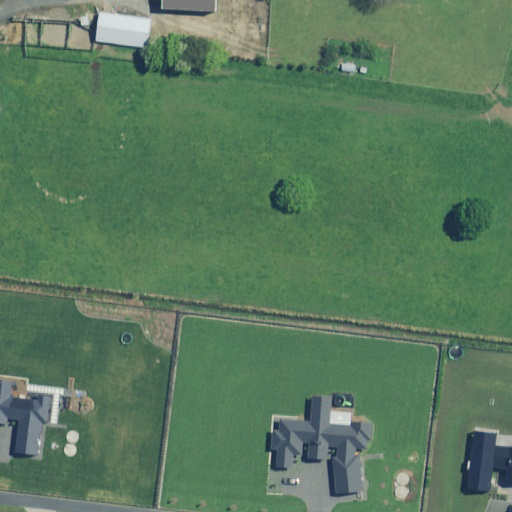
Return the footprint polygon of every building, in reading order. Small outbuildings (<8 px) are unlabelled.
[(218,0),(163,0),(163,5),(218,9),(218,0)] [(152,18),(100,11),(96,40),(148,46),(152,18)] [(0,422),(7,423),(8,417),(21,419),(17,451),(40,454),(44,422),(47,423),(50,396),(38,394),(38,399),(11,396),(13,381),(0,380),(0,422)] [(313,421),(281,419),(280,431),(274,430),(272,450),(279,450),(278,467),(293,468),(294,456),(304,457),(305,442),(312,443),(311,457),(329,459),(329,446),(339,447),(338,459),(334,458),(338,493),(365,491),(360,455),(357,455),(357,448),(368,449),(369,440),(372,440),(373,423),(351,422),(351,424),(331,422),(333,398),(315,397),(313,421)] [(498,433),(476,431),(470,487),(492,490),(494,467),(508,468),(507,482),(511,482),(511,448),(497,447),(498,433)]
